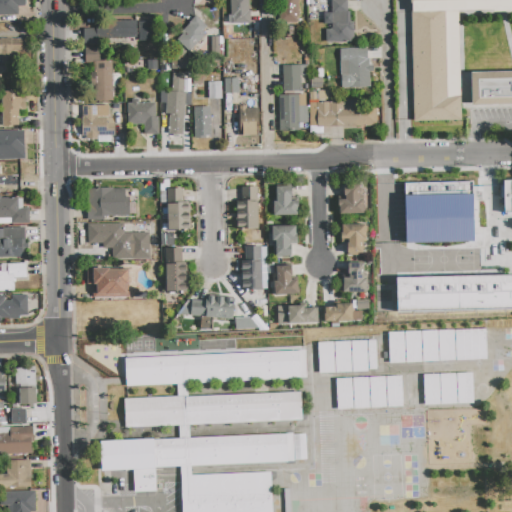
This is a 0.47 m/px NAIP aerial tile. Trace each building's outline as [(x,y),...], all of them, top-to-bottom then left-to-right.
[(0,0),(25,0),(25,5),(16,5),(17,15),(0,15),(0,0)] [(230,0),(248,0),(248,10),(250,10),(250,23),(233,24),(233,18),(231,18),(230,0)] [(298,0),(298,16),(297,16),(297,22),(279,22),(279,0),(298,0)] [(325,43),(325,29),(331,29),(331,28),(332,28),(331,22),(326,23),(326,16),(331,15),(331,0),(346,0),(347,12),(350,11),(350,22),(353,22),(353,42),(325,43)] [(463,121),(460,12),(511,10),(511,0),(410,0),(414,122),(463,121)] [(195,16),(206,26),(202,31),(205,35),(189,51),(177,40),(183,34),(181,32),(190,23),(189,23),(195,16)] [(136,20),(137,39),(98,40),(98,43),(84,43),(84,29),(96,29),(96,21),(136,20)] [(152,21),(138,22),(138,41),(152,41),(152,21)] [(219,37),(219,57),(211,57),(211,37),(219,37)] [(0,40),(23,40),(23,50),(8,50),(8,72),(0,72),(0,40)] [(340,60),(354,59),(354,47),(366,46),(366,58),(369,58),(369,65),(373,65),(373,72),(369,72),(370,88),(341,89),(340,60)] [(85,48),(100,48),(100,60),(93,60),(93,63),(85,63),(85,48)] [(112,60),(113,101),(100,101),(97,101),(94,102),(94,87),(91,87),(90,72),(94,72),(93,61),(112,60)] [(282,66),(308,65),(308,75),(300,76),(301,91),(283,92),(282,66)] [(473,73),(511,71),(511,107),(475,109),(473,73)] [(173,73),(184,73),(184,78),(189,78),(189,91),(184,91),(184,93),(172,92),(173,73)] [(238,78),(239,94),(225,95),(224,79),(238,78)] [(311,78),(322,78),(322,91),(311,91),(311,78)] [(222,83),(222,99),(208,99),(208,83),(222,83)] [(1,92),(26,91),(26,110),(19,110),(19,125),(2,126),(1,92)] [(171,93),(184,93),(183,104),(170,103),(171,93)] [(279,95),(305,95),(305,105),(308,105),(308,123),(299,123),(299,132),(279,132),(279,95)] [(127,104),(132,104),(132,99),(139,99),(139,103),(156,103),(157,135),(144,135),(144,125),(127,125),(127,104)] [(376,126),(317,128),(317,103),(343,102),(343,100),(375,99),(376,126)] [(166,104),(184,105),(184,111),(183,122),(183,126),(183,128),(182,136),(179,136),(168,136),(169,114),(165,114),(166,104)] [(82,106),(108,106),(108,116),(114,116),(115,136),(98,136),(98,139),(85,140),(85,136),(82,136),(82,106)] [(239,106),(247,106),(247,108),(258,108),(258,137),(240,137),(239,106)] [(194,107),(210,107),(211,136),(208,136),(208,138),(194,139),(194,107)] [(0,136),(23,135),(26,178),(1,179),(1,164),(0,164),(0,155),(1,155),(0,136)] [(503,214),(511,213),(511,179),(502,180),(503,214)] [(364,214),(339,214),(339,207),(338,207),(338,200),(345,199),(345,196),(344,196),(344,185),(360,185),(360,199),(362,199),(362,205),(363,205),(363,210),(364,210),(364,214)] [(475,185),(475,230),(447,230),(446,198),(459,198),(459,186),(475,185)] [(257,186),(258,229),(245,229),(245,230),(237,230),(236,200),(242,200),(241,187),(257,186)] [(276,187),(291,186),(292,198),(298,197),(298,210),(297,210),(297,216),(273,216),(273,201),(276,201),(276,187)] [(87,188),(113,188),(113,189),(125,189),(126,197),(130,197),(130,216),(104,217),(104,220),(87,221),(87,188)] [(168,231),(167,188),(184,188),(184,202),(189,202),(190,232),(180,232),(180,231),(168,231)] [(389,191),(399,191),(399,193),(410,193),(410,207),(413,207),(413,215),(400,215),(400,210),(389,210),(389,191)] [(0,196),(2,196),(2,199),(19,198),(19,199),(22,199),(22,209),(29,208),(30,223),(0,223),(0,196)] [(386,210),(386,233),(373,233),(372,210),(386,210)] [(394,216),(402,216),(402,225),(395,225),(395,226),(388,226),(388,224),(390,224),(390,222),(389,222),(389,220),(390,220),(390,217),(394,217),(394,216)] [(87,225),(133,223),(133,237),(149,237),(150,259),(131,259),(131,248),(103,249),(102,243),(88,244),(87,225)] [(342,225),(366,224),(367,239),(364,239),(364,255),(347,255),(347,240),(342,240),(342,225)] [(272,227),(296,227),(296,233),(297,244),(292,244),(292,246),(291,246),(291,247),(292,247),(292,251),(291,251),(291,255),(290,255),(290,257),(275,257),(275,241),(272,241),(272,227)] [(24,228),(25,243),(28,243),(29,248),(25,248),(25,256),(0,257),(0,229),(3,229),(24,228)] [(260,246),(261,290),(257,290),(257,291),(255,291),(255,292),(242,293),(241,260),(245,260),(245,246),(260,246)] [(165,249),(182,248),(182,262),(185,262),(186,294),(178,294),(178,293),(174,293),(174,294),(170,294),(169,293),(166,293),(165,249)] [(0,291),(0,272),(1,272),(0,264),(26,263),(26,277),(14,278),(14,291),(0,291)] [(348,264),(364,264),(364,278),(367,278),(367,293),(361,293),(361,292),(355,292),(343,292),(343,278),(349,278),(349,274),(348,274),(348,264)] [(275,296),(274,281),(276,281),(276,266),(292,266),(292,277),(298,277),(298,295),(275,296)] [(130,297),(93,298),(92,284),(87,284),(86,269),(109,268),(109,270),(129,269),(130,297)] [(511,275),(396,277),(396,311),(511,309),(511,275)] [(0,296),(4,296),(4,301),(12,301),(11,296),(26,295),(26,316),(20,316),(20,319),(9,319),(9,318),(1,318),(1,321),(0,321),(0,296)] [(177,314),(187,300),(205,302),(206,296),(234,299),(233,320),(213,318),(211,332),(200,330),(201,317),(177,314)] [(325,322),(324,314),(325,314),(325,307),(336,307),(336,304),(352,303),(352,308),(353,308),(354,311),(362,311),(362,320),(325,322)] [(318,323),(278,325),(277,307),(304,305),(304,309),(317,308),(318,323)] [(387,333),(486,330),(487,362),(388,365),(387,333)] [(317,345),(375,342),(376,372),(318,375),(317,345)] [(124,359),(305,351),(306,379),(125,387),(124,359)] [(36,367),(37,405),(16,406),(15,368),(36,367)] [(423,375),(473,374),(474,403),(424,405),(423,375)] [(337,380),(402,378),(403,409),(338,411),(337,380)] [(123,399),(299,392),(301,424),(125,431),(123,399)] [(27,424),(11,424),(10,409),(26,409),(27,424)] [(31,454),(0,454),(0,434),(10,434),(10,428),(32,427),(33,438),(31,438),(31,454)] [(158,440),(287,437),(288,467),(158,469),(158,440)] [(102,470),(102,440),(155,440),(156,469),(102,470)] [(31,460),(31,487),(9,488),(0,488),(0,475),(8,475),(8,461),(31,460)] [(187,511),(186,475),(272,472),(273,511),(187,511)] [(8,511),(8,492),(35,491),(36,511),(8,511)]
